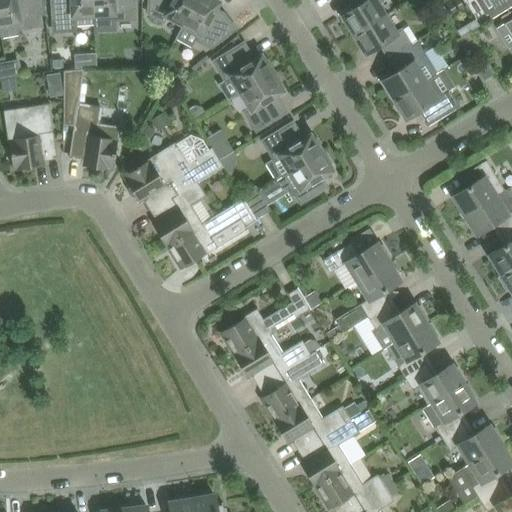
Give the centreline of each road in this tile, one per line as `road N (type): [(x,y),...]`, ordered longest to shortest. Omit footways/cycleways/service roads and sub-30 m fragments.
road 1 (residential): [(169,313),(387,183)]
road 2 (residential): [(0,489),(104,482),(248,449)]
road 3 (residential): [(511,386),(387,183)]
road 4 (residential): [(169,313),(107,216),(87,203),(0,213)]
road 5 (residential): [(387,183),(274,0)]
road 6 (residential): [(248,449),(169,313)]
road 7 (residential): [(387,183),(511,108)]
